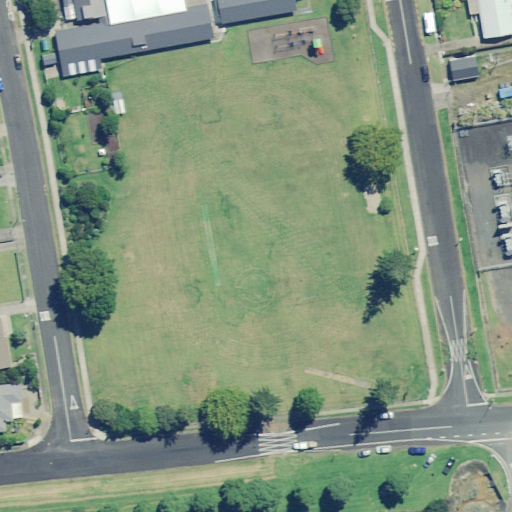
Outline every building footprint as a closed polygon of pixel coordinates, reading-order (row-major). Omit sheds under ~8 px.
[(201,0),(184,0),(49,25),(54,56),(206,28),(201,0)] [(104,0),(69,0),(72,12),(105,5),(104,0)] [(210,0),(213,16),(291,2),(291,0),(210,0)] [(511,0),(468,0),(471,14),(481,12),(485,37),(511,32),(511,0)] [(0,87),(29,83),(24,54),(0,58),(0,87)] [(479,76),(476,55),(449,59),(451,80),(479,76)] [(68,110),(66,97),(53,99),(55,112),(68,110)] [(3,334),(0,318),(0,367),(12,365),(6,334),(3,334)] [(23,418),(20,383),(0,384),(0,431),(6,431),(5,419),(23,418)]
